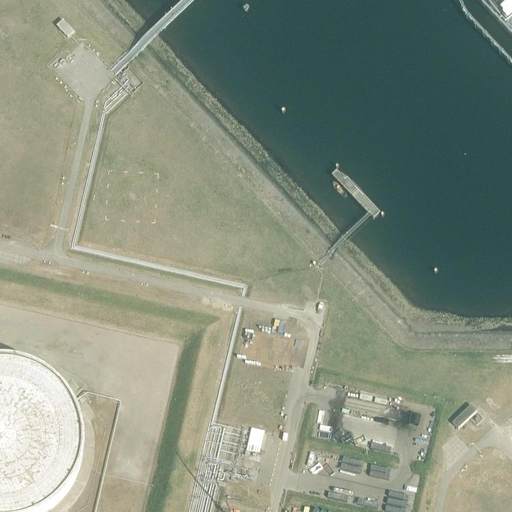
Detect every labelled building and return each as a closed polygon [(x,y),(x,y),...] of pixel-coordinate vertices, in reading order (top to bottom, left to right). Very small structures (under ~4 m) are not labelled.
[(64,23),(58,29),(67,39),(74,33),(64,23)] [(276,322),(276,326),(280,326),(279,333),(283,334),(285,323),(276,322)] [(0,511),(47,511),(62,501),(77,478),(84,451),(80,425),(68,400),(48,382),(23,371),(0,369),(0,511)] [(458,430),(477,412),(471,407),(452,424),(458,430)] [(352,430),(353,427),(341,424),(337,441),(358,446),(361,433),(352,430)] [(392,511),(404,511),(407,504),(390,500),(387,511),(392,511)]
